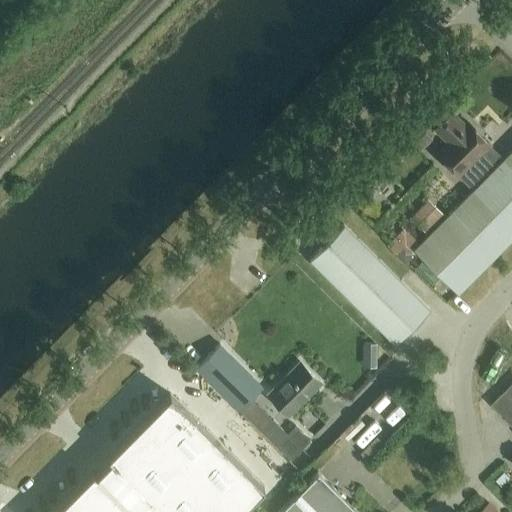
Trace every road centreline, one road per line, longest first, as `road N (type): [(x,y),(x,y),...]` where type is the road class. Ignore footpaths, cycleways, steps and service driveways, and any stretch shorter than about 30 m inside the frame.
road 1 (tertiary): [(0,461),(463,0)]
road 2 (unclassified): [(444,511),(480,476),(480,329),(511,291)]
